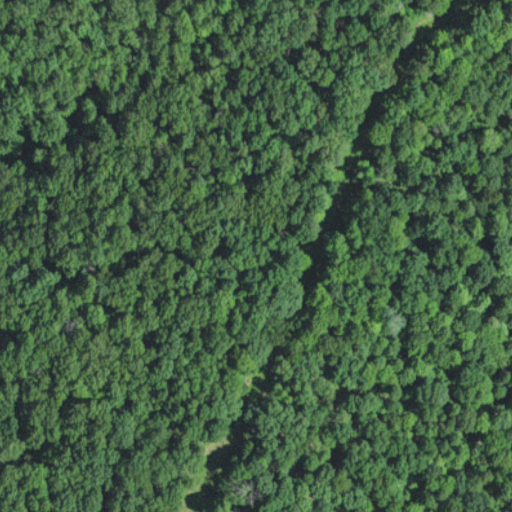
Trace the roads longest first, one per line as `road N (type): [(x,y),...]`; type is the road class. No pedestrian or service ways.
road 1 (residential): [(343,283),(354,146),(425,53),(505,0)]
road 2 (residential): [(212,511),(310,294),(343,283)]
road 3 (track): [(511,449),(420,371),(343,283)]
